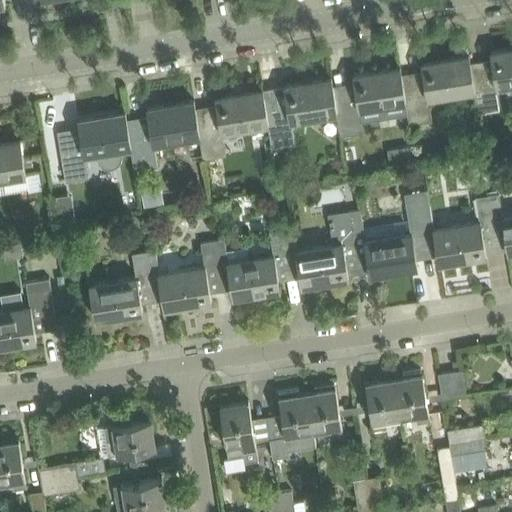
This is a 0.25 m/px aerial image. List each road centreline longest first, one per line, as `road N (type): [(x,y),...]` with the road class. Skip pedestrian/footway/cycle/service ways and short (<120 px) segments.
road 1 (residential): [(184,366),(511,313)]
road 2 (residential): [(147,48),(442,0)]
road 3 (residential): [(0,395),(184,366)]
road 4 (residential): [(0,72),(147,48)]
road 5 (residential): [(206,511),(184,366)]
